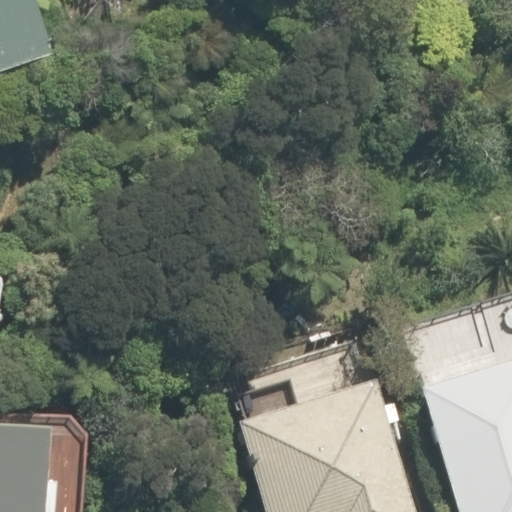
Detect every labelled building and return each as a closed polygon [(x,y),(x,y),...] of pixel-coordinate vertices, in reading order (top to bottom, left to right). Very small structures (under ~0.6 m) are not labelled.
[(0,0),(0,77),(47,63),(27,0),(0,0)] [(369,270),(380,302),(419,288),(408,256),(369,270)] [(511,511),(511,363),(417,393),(454,511),(511,511)] [(412,511),(386,428),(395,425),(389,406),(380,410),(372,385),(235,428),(261,511),(412,511)] [(0,511),(49,511),(50,491),(42,491),(44,441),(0,438),(0,511)]
